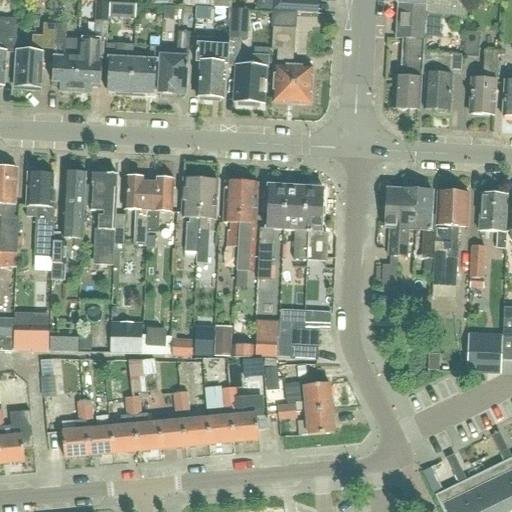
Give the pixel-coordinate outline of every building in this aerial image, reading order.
[(182,0),(183,6),(231,8),(231,0),(182,0)] [(253,0),(254,10),(271,10),(271,0),(253,0)] [(465,0),(398,0),(398,5),(399,5),(397,40),(402,40),(423,42),(424,42),(425,16),(465,19),(465,0)] [(124,16),(124,4),(124,2),(108,2),(107,16),(124,16)] [(230,9),(229,37),(247,38),(247,31),(251,31),(252,10),(230,9)] [(292,69),(293,44),(294,28),(295,28),(296,12),(272,11),(271,27),(273,27),(272,43),(278,44),(277,59),(283,59),(283,69),(276,68),(273,103),(295,104),(298,107),(303,107),(306,105),(308,105),(309,102),(312,100),(312,93),(310,91),(312,70),(292,69)] [(0,87),(3,88),(2,91),(4,91),(6,54),(11,55),(12,48),(14,48),(15,19),(0,18),(0,87)] [(42,55),(47,55),(48,48),(53,48),(53,44),(54,22),(43,22),(42,38),(32,38),(31,53),(16,53),(14,88),(16,88),(19,91),(26,92),(31,89),(40,90),(42,55)] [(54,22),(53,44),(65,44),(65,23),(54,22)] [(465,32),(463,56),(478,57),(480,33),(465,32)] [(186,71),(188,71),(190,34),(178,33),(176,59),(161,58),(159,99),(185,100),(186,71)] [(59,93),(76,94),(78,38),(65,37),(65,48),(59,48),(59,58),(53,57),(52,84),(59,84),(59,93)] [(103,38),(78,38),(76,94),(92,95),(93,86),(101,87),(103,38)] [(158,63),(159,48),(160,39),(150,38),(149,62),(132,61),(131,97),(144,98),(144,96),(155,96),(155,95),(155,80),(156,63),(158,63)] [(211,99),(222,100),(224,77),(228,77),(230,42),(197,40),(196,64),(200,64),(198,98),(200,99),(203,101),(208,102),(211,99)] [(423,42),(402,40),(401,65),(406,65),(406,80),(396,79),(394,109),(396,109),(401,112),(408,110),(418,111),(420,66),(422,66),(423,42)] [(132,61),(133,45),(106,44),(105,60),(109,60),(108,78),(107,93),(106,93),(106,94),(118,94),(118,97),(131,97),(132,61)] [(471,80),(469,100),(468,113),(471,113),(473,116),(482,116),(484,114),(494,115),(497,53),(483,52),(481,80),(471,80)] [(450,112),(450,99),(451,75),(462,75),(463,57),(423,54),(422,77),(425,77),(423,110),(434,111),(438,114),(443,114),(447,112),(450,112)] [(237,67),(236,87),(235,103),(263,105),(264,69),(268,70),(268,61),(268,56),(253,55),(252,66),(250,66),(249,67),(237,67)] [(511,82),(503,82),(501,115),(504,115),(506,118),(511,118),(511,82)] [(13,218),(14,214),(15,214),(17,171),(16,171),(16,174),(7,173),(5,170),(0,170),(0,217),(1,217),(0,241),(0,253),(18,254),(20,219),(13,218)] [(35,259),(50,259),(53,178),(54,178),(55,176),(43,176),(40,172),(34,172),(30,175),(28,175),(26,209),(38,210),(35,259)] [(81,251),(85,177),(86,177),(86,175),(65,174),(65,177),(66,177),(64,212),(65,212),(65,222),(63,222),(63,229),(65,229),(64,244),(65,244),(73,244),(73,251),(81,251)] [(91,176),(90,213),(103,213),(103,219),(100,219),(99,233),(95,233),(94,269),(113,270),(114,255),(114,241),(115,217),(116,199),(117,177),(106,176),(106,177),(91,176)] [(147,232),(150,180),(139,180),(137,178),(131,178),(129,179),(126,179),(125,212),(136,212),(134,245),(146,246),(147,237),(146,237),(146,231),(147,232)] [(160,181),(150,180),(147,232),(158,232),(158,213),(162,214),(171,214),(173,182),(170,182),(168,180),(162,180),(160,181)] [(183,181),(182,194),(181,220),(192,220),(191,225),(187,225),(186,244),(186,252),(196,253),(200,182),(183,181)] [(218,182),(200,182),(196,253),(195,263),(206,264),(208,226),(204,226),(204,221),(215,221),(218,182)] [(225,183),(224,196),(222,225),(232,225),(231,232),(228,232),(227,248),(237,249),(238,249),(241,184),(225,183)] [(252,273),(258,185),(241,184),(238,249),(237,249),(236,272),(252,273)] [(272,231),(284,232),(286,189),(283,189),(281,186),(274,186),(272,188),(268,188),(266,230),(260,230),(257,281),(270,281),(272,231)] [(294,262),(306,262),(307,233),(302,232),(304,190),(305,190),(303,187),(295,187),(293,189),(286,189),(284,232),(295,232),(294,262)] [(308,190),(305,190),(304,190),(302,232),(307,233),(306,262),(320,263),(321,235),(322,235),(324,191),(319,191),(317,188),(310,187),(308,190)] [(402,192),(386,191),(384,230),(389,230),(388,258),(390,258),(390,267),(383,266),(381,290),(395,291),(397,258),(397,259),(399,230),(400,230),(402,192)] [(416,231),(418,192),(402,191),(402,192),(400,230),(399,230),(397,259),(407,259),(409,231),(416,231)] [(433,193),(418,192),(416,231),(423,231),(422,259),(434,260),(435,232),(432,232),(432,217),(431,217),(432,205),(433,193)] [(432,298),(454,299),(457,228),(467,229),(469,195),(437,193),(435,227),(436,227),(432,298)] [(481,197),(478,232),(497,234),(496,250),(506,250),(507,234),(505,234),(507,198),(508,198),(508,197),(479,195),(479,197),(481,197)] [(115,217),(114,241),(114,255),(123,256),(125,218),(115,217)] [(155,237),(147,237),(146,246),(146,249),(155,249),(155,237)] [(64,244),(52,243),(51,284),(63,284),(65,244),(64,244)] [(485,247),(471,247),(470,279),(484,279),(485,247)] [(128,282),(142,281),(141,258),(126,259),(128,282)] [(32,294),(33,294),(34,280),(17,279),(15,310),(30,312),(32,294)] [(470,280),(469,288),(483,289),(484,280),(470,280)] [(389,294),(388,308),(431,311),(432,297),(389,294)] [(511,310),(502,310),(502,344),(501,362),(511,362),(511,310)] [(331,315),(318,314),(317,327),(330,328),(331,315)] [(0,351),(13,352),(14,323),(0,322),(0,351)] [(108,355),(139,356),(140,326),(110,325),(108,355)] [(215,327),(215,357),(231,357),(231,327),(215,327)] [(257,327),(255,357),(275,358),(277,329),(257,327)] [(51,353),(50,329),(15,330),(15,354),(51,353)] [(291,331),(290,362),(318,363),(319,332),(291,331)] [(142,333),(142,349),(167,350),(168,334),(142,333)] [(195,336),(194,356),(211,356),(211,336),(195,336)] [(54,353),(82,354),(83,339),(54,337),(54,353)] [(172,339),(172,356),(191,357),(192,340),(172,339)] [(233,341),(232,357),(252,359),(253,342),(233,341)] [(262,363),(252,363),(254,398),(265,397),(262,363)] [(40,380),(43,400),(57,399),(54,378),(40,380)] [(458,395),(452,381),(435,388),(441,402),(458,395)] [(303,388),(306,413),(332,410),(330,385),(303,388)] [(228,390),(230,408),(237,408),(235,389),(228,390)] [(223,409),(230,408),(228,390),(221,390),(223,409)] [(180,394),(182,412),(190,412),(188,393),(180,394)] [(182,412),(180,394),(172,395),(174,413),(182,412)] [(120,417),(121,429),(111,430),(113,455),(137,453),(132,398),(124,399),(126,416),(120,417)] [(162,451),(159,426),(148,427),(147,414),(141,415),(139,398),(132,398),(137,453),(162,451)] [(91,402),(84,403),(86,420),(93,420),(91,402)] [(75,421),(76,433),(61,435),(62,440),(64,460),(89,458),(87,432),(86,420),(84,403),(77,403),(79,421),(75,421)] [(278,415),(296,413),(295,406),(277,408),(278,415)] [(208,422),(210,446),(234,444),(232,420),(231,409),(207,411),(208,422)] [(33,451),(30,414),(10,416),(10,426),(4,427),(2,410),(0,410),(0,466),(24,464),(23,452),(33,451)] [(334,435),(332,410),(306,413),(308,437),(334,435)] [(345,428),(345,410),(333,411),(334,428),(345,428)] [(297,421),(296,413),(278,415),(267,416),(269,435),(282,433),(281,422),(297,421)] [(259,442),(257,421),(257,417),(232,420),(234,444),(259,442)] [(210,446),(208,422),(183,424),(186,449),(210,446)] [(186,449),(183,424),(159,426),(162,451),(186,449)] [(113,455),(111,430),(87,432),(89,458),(113,455)] [(498,453),(507,449),(502,439),(493,443),(498,453)] [(485,473),(503,511),(511,511),(511,471),(507,462),(511,460),(507,449),(498,453),(503,464),(485,473)] [(453,475),(461,471),(456,461),(448,465),(453,475)] [(461,471),(453,475),(458,486),(434,497),(441,511),(475,511),(462,484),(466,482),(461,471)] [(462,484),(475,511),(503,511),(485,473),(466,482),(462,484)]
